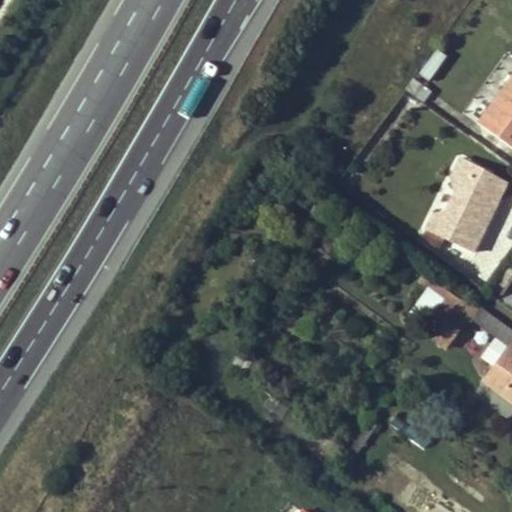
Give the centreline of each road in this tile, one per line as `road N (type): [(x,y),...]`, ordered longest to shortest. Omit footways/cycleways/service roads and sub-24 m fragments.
road 1 (motorway): [(0,388),(236,0)]
road 2 (motorway): [(160,0),(0,268)]
